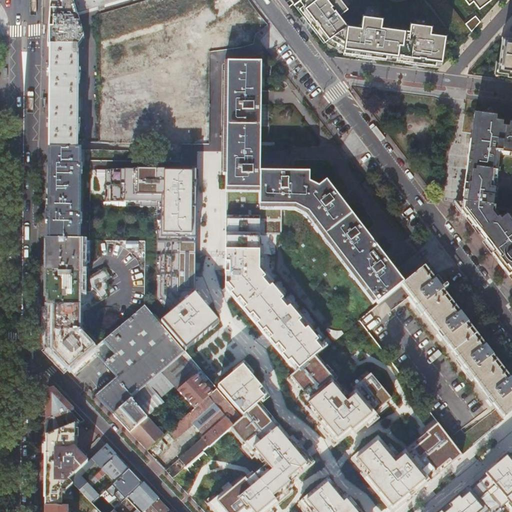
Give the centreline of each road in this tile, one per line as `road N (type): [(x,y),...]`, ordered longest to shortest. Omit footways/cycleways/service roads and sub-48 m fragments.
road 1 (residential): [(511,327),(266,0)]
road 2 (secondary): [(22,351),(28,0)]
road 3 (residential): [(185,511),(22,351)]
road 4 (secondary): [(20,511),(22,351)]
